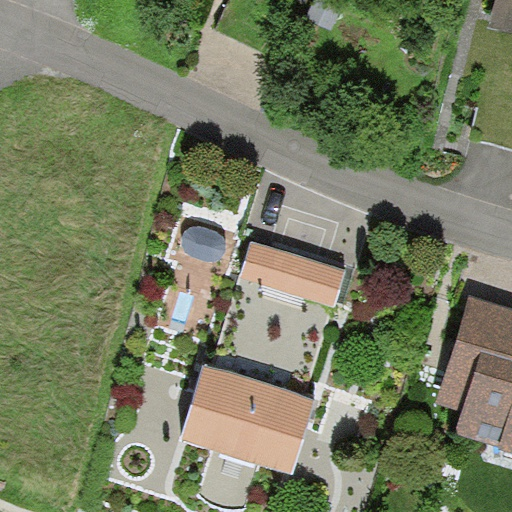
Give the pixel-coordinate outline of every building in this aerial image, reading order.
[(292,1),(290,0),(231,0),(217,32),(267,55),(292,1)] [(511,0),(502,0),(496,26),(511,29),(511,0)] [(348,272),(255,242),(242,281),(335,311),(348,272)] [(511,312),(472,300),(440,406),(469,415),(463,434),(511,448),(511,312)] [(273,389),(208,368),(185,442),(290,475),(314,402),(273,389)]
